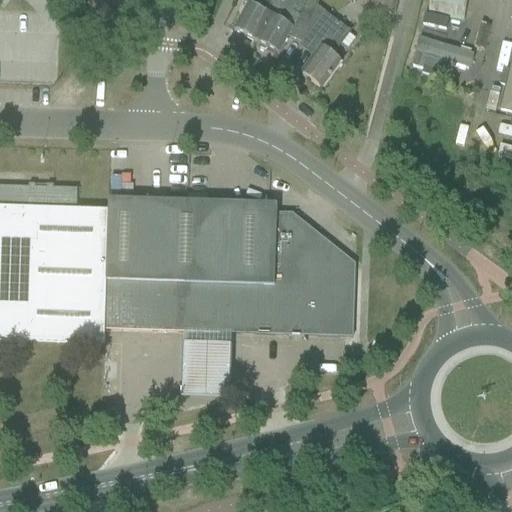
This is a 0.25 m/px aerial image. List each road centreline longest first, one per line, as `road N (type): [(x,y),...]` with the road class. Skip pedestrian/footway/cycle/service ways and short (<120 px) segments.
road 1 (unclassified): [(429,261),(267,141),(222,128),(153,128)]
road 2 (secondary): [(182,468),(433,442)]
road 3 (secondary): [(418,395),(182,468)]
road 4 (secondary): [(0,501),(182,468)]
road 5 (unclassified): [(0,125),(153,128)]
road 6 (unclassified): [(153,128),(153,61),(144,17),(131,0)]
